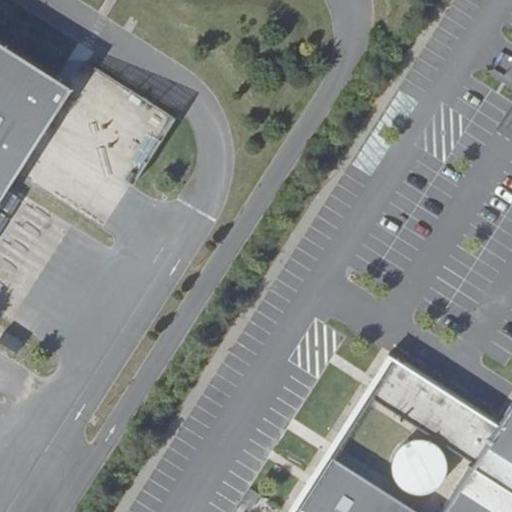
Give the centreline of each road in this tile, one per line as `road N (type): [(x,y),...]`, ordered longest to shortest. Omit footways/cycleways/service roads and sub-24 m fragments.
road 1 (unknown): [(323,287),(465,345),(511,278)]
road 2 (unknown): [(389,310),(511,127)]
